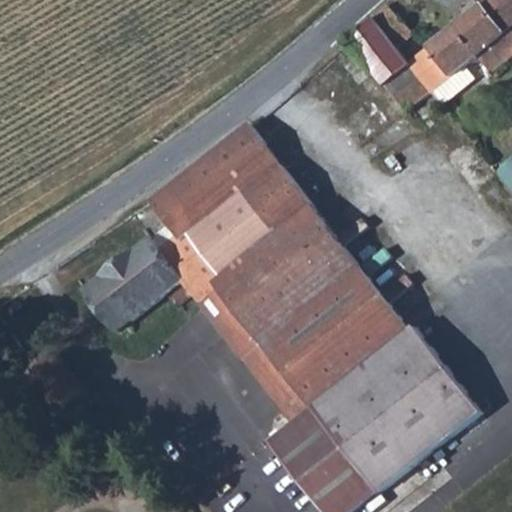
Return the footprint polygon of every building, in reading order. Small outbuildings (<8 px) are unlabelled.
[(413,65),(400,48),(417,34),(392,4),(376,18),(350,43),(385,87),(408,116),(414,112),(424,124),(446,107),(444,104),(466,87),(477,78),(468,67),(481,57),(496,74),(511,61),(511,0),(494,0),(489,5),(413,65)] [(266,383),(302,426),(277,446),(331,511),(364,511),(490,412),(423,329),(418,332),(384,291),(284,167),(252,128),(155,205),(185,244),(166,260),(154,244),(89,295),(79,302),(92,319),(102,312),(121,335),(188,285),(202,304),(206,309),(266,383)] [(511,164),(503,172),(511,182),(511,164)] [(351,225),(401,191),(393,180),(343,214),(351,225)] [(91,398),(60,356),(31,377),(64,419),(91,398)] [(511,365),(477,391),(484,402),(511,382),(511,365)]
